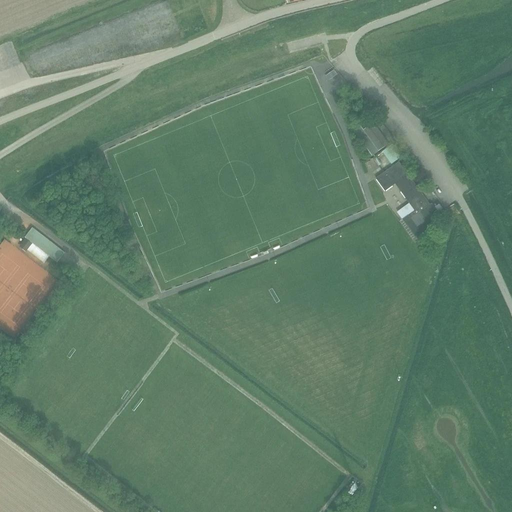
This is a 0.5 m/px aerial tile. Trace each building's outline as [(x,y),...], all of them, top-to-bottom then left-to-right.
[(326,76),(329,79),(329,80),(338,74),(335,69),(326,76)] [(372,156),(379,151),(389,143),(375,124),(365,131),(361,127),(355,132),(372,156)] [(384,151),(393,163),(403,156),(394,144),(384,151)] [(386,191),(396,184),(409,175),(399,161),(377,178),(386,191)] [(415,210),(403,219),(417,238),(437,223),(433,217),(439,213),(444,210),(439,204),(435,207),(432,203),(431,204),(409,175),(396,184),(415,210)] [(25,237),(57,262),(64,253),(32,227),(25,237)]
